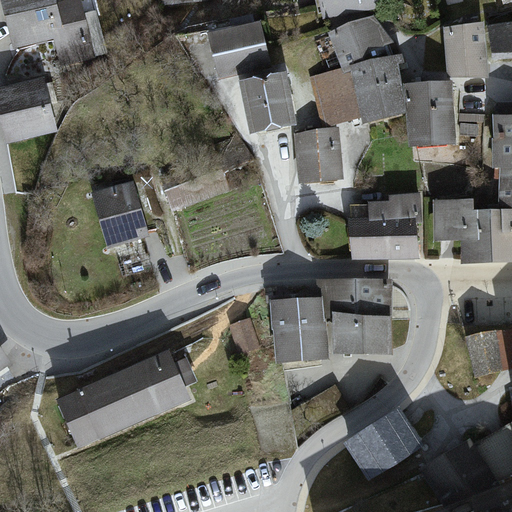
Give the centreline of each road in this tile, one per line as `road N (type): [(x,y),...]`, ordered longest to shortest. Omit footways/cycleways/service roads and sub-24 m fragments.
road 1 (tertiary): [(421,285),(397,272),(226,282),(65,342),(40,341),(18,324),(0,291)]
road 2 (residential): [(421,285),(421,359),(401,391),(317,450),(295,478),(286,511)]
